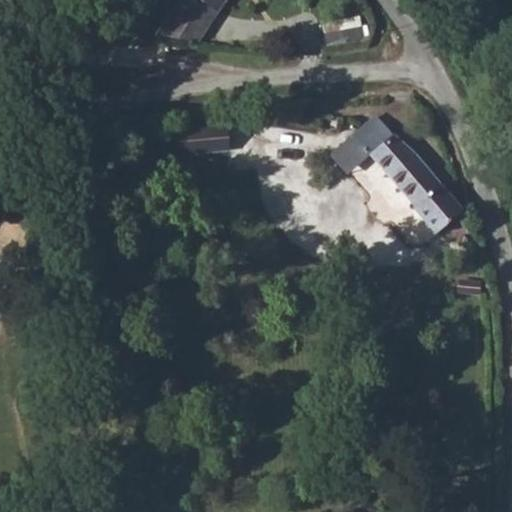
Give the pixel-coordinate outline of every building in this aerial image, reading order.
[(322,23),(328,45),(366,36),(361,14),(322,23)] [(307,109),(302,122),(321,130),(326,117),(307,109)] [(378,125),(372,121),(357,135),(364,144),(357,150),(386,182),(403,202),(399,205),(420,229),(436,217),(445,229),(457,220),(431,181),(410,155),(378,125)] [(230,153),(230,127),(176,126),(176,152),(230,153)] [(320,154),(304,154),(306,183),(323,182),(320,154)] [(0,185),(0,230),(11,234),(25,194),(0,185)] [(322,221),(309,221),(310,247),(323,246),(322,221)]
